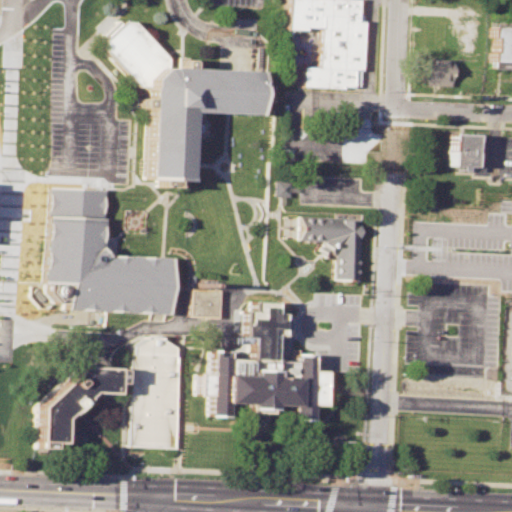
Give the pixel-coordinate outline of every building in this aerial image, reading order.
[(297,85),(356,88),(360,0),(281,0),(281,30),(318,32),(316,68),(298,67),(297,85)] [(140,176),(176,178),(182,178),(183,162),(186,108),(226,110),(253,112),(255,71),(179,67),(163,66),(163,56),(130,19),(121,20),(100,39),(99,48),(132,86),(145,87),(140,176)] [(485,68),(506,69),(507,37),(509,37),(510,27),(486,26),(485,68)] [(446,59),(419,58),(418,84),(445,85),(446,59)] [(448,165),(471,166),(473,135),(449,134),(448,165)] [(271,179),(286,179),(286,195),(278,195),(270,195),(271,179)] [(37,282),(60,307),(163,313),(166,256),(160,256),(108,253),(100,246),(96,241),(98,188),(41,186),(37,282)] [(294,242),(313,243),(313,249),(317,254),(320,258),(327,258),(327,280),(356,280),(358,216),(295,214),(294,242)] [(186,286),(216,287),(215,316),(185,315),(186,286)] [(190,372),(203,373),(204,348),(223,349),(222,372),(241,373),(243,335),(236,335),(237,309),(245,310),(246,300),(256,301),(270,301),(270,312),(278,313),(277,334),(269,334),(268,374),(286,375),(287,351),(309,352),(308,369),(319,369),(318,403),(304,402),(304,419),(284,419),(285,404),(265,403),(265,408),(240,407),(241,402),(219,401),(218,415),(201,414),(202,394),(189,393),(190,372)] [(121,445),(170,449),(171,426),(173,346),(159,335),(143,335),(127,345),(121,445)] [(33,442),(57,443),(58,417),(73,404),(86,392),(111,393),(112,380),(118,380),(118,367),(78,365),(34,404),(33,442)]
